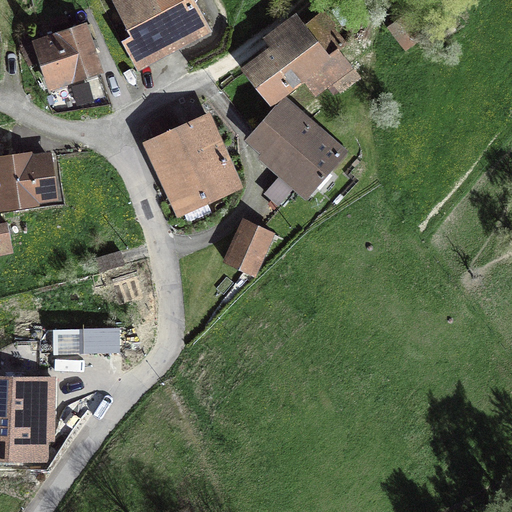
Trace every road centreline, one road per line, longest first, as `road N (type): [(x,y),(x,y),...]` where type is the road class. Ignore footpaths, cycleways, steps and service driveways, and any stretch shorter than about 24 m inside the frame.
road 1 (residential): [(99,140),(129,162),(161,229),(178,341),(40,511)]
road 2 (residential): [(99,140),(289,21)]
